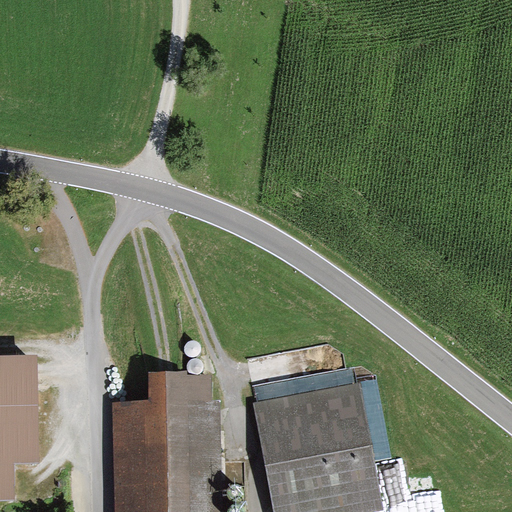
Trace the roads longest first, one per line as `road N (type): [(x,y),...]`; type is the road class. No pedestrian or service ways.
road 1 (tertiary): [(511,414),(259,232),(136,189)]
road 2 (unclassified): [(95,511),(90,275),(136,189)]
road 3 (track): [(185,0),(136,189)]
road 4 (tertiary): [(136,189),(0,162)]
